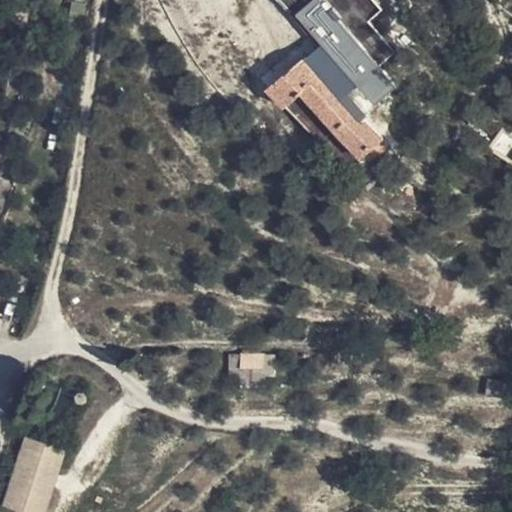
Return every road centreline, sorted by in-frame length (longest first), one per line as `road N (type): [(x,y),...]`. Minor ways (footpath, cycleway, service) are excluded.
road 1 (track): [(45,333),(89,351),(148,400),(200,421),(335,425),(511,464)]
road 2 (track): [(103,0),(45,333)]
